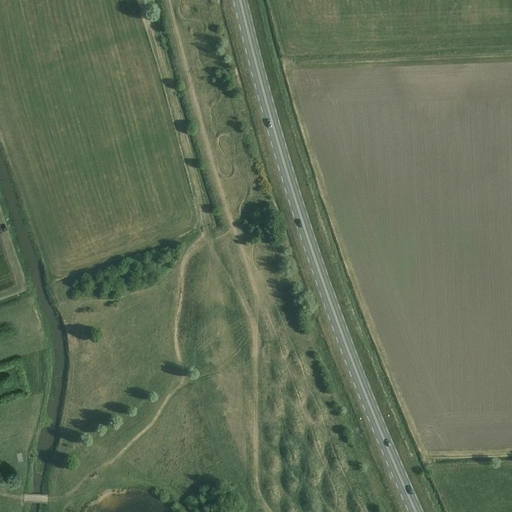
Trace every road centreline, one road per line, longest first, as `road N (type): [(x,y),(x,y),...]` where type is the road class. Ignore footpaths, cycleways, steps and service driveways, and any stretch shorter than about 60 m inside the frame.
road 1 (primary): [(414,511),(315,268),(239,0)]
road 2 (track): [(201,231),(259,335),(259,483),(272,511)]
road 3 (track): [(201,231),(144,8)]
